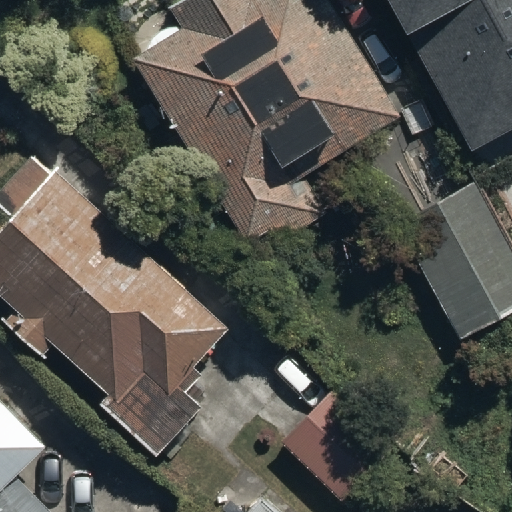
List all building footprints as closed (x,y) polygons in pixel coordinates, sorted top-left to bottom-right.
[(304,155),(395,100),(337,2),(327,7),(322,0),(178,0),(183,8),(130,40),(251,244),(329,197),(304,155)] [(511,136),(511,0),(377,0),(465,162),(511,136)] [(231,310),(63,156),(0,224),(0,286),(21,306),(9,320),(43,352),(55,339),(109,389),(102,397),(160,450),(203,403),(172,374),(231,310)] [(511,239),(481,180),(401,221),(461,338),(511,311),(511,239)] [(43,430),(0,384),(0,511),(55,511),(8,463),(43,430)] [(348,386),(290,440),(349,503),(407,449),(348,386)] [(285,511),(263,492),(244,511),(285,511)]
